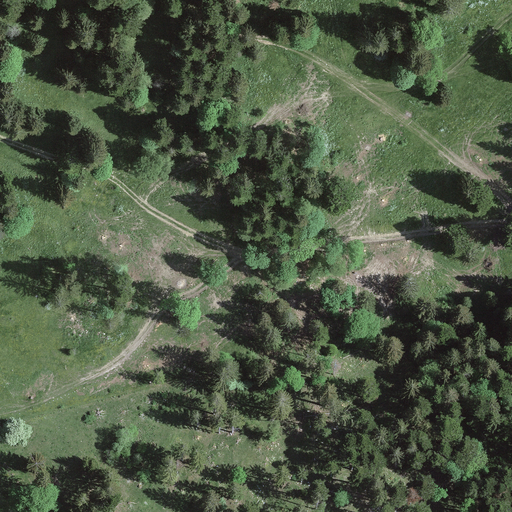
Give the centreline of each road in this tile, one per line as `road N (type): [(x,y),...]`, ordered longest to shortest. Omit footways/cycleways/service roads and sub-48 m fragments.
road 1 (track): [(511,225),(247,256),(181,228),(106,176),(0,137)]
road 2 (track): [(363,91),(445,73),(511,15)]
